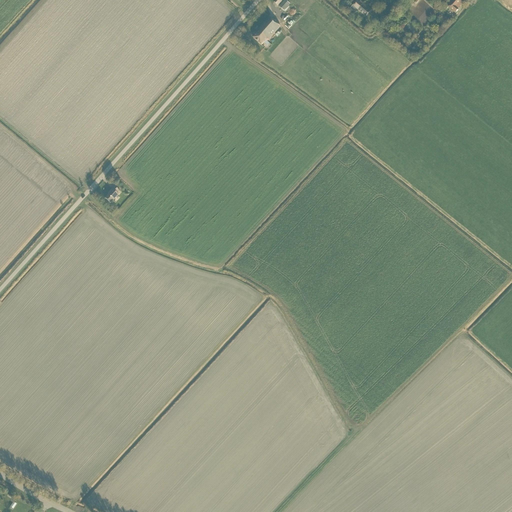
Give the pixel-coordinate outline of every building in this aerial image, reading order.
[(279,7),(284,11),(290,4),(285,0),(279,7)] [(454,0),(448,7),(455,13),(459,10),(458,9),(463,3),(459,0),(454,0)] [(358,10),(366,17),(371,10),(360,2),(359,3),(357,1),(350,9),(356,14),(358,10)] [(253,38),(261,45),(266,40),(267,41),(281,27),(270,17),(254,34),(255,36),(253,38)] [(415,36),(419,32),(409,23),(405,27),(415,36)] [(110,193),(105,198),(110,203),(120,193),(114,187),(109,192),(110,193)]
